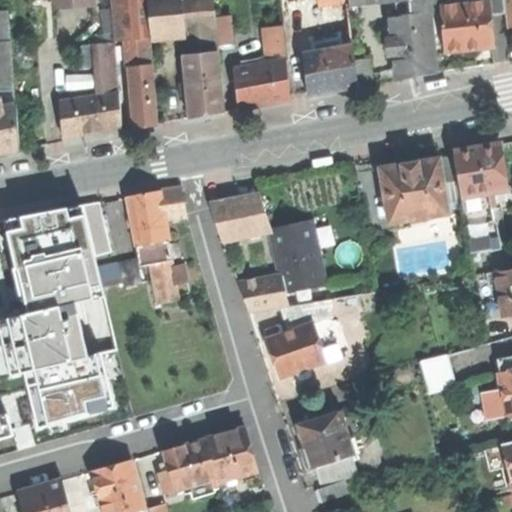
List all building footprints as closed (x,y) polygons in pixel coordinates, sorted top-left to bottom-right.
[(344,9),(357,8),(356,0),(336,0),(338,13),(345,12),(344,9)] [(357,10),(378,8),(376,0),(356,0),(357,8),(357,10)] [(440,21),(449,20),(448,14),(447,0),(421,3),(424,22),(440,21)] [(446,0),(447,0),(448,14),(479,11),(478,0),(446,0)] [(500,23),(511,21),(511,6),(511,0),(478,0),(479,11),(498,9),(500,23)] [(117,41),(128,40),(140,39),(151,38),(148,1),(114,4),(117,41)] [(222,5),(190,9),(194,40),(208,38),(225,37),(222,5)] [(159,44),(194,40),(190,9),(156,12),(159,44)] [(503,56),(500,23),(498,9),(479,11),(448,14),(449,20),(453,54),(453,61),(478,58),(503,56)] [(443,55),(453,54),(449,20),(440,21),(443,55)] [(0,21),(0,31),(1,42),(13,41),(11,21),(0,21)] [(446,81),(443,55),(440,21),(424,22),(399,25),(406,88),(427,85),(446,81)] [(276,38),(280,72),(296,68),(292,36),(276,38)] [(208,38),(211,64),(228,62),(225,37),(208,38)] [(151,38),(140,39),(142,65),(153,65),(151,38)] [(128,40),(130,66),(142,65),(140,39),(128,40)] [(0,85),(16,84),(13,41),(1,42),(0,41),(0,85)] [(100,44),(104,96),(121,93),(116,43),(100,44)] [(329,54),(331,61),(347,57),(346,50),(329,54)] [(343,100),(368,95),(365,69),(363,54),(347,57),(331,61),(313,65),(317,104),(343,100)] [(211,64),(192,66),(199,129),(217,126),(234,122),(228,62),(211,64)] [(146,126),(158,125),(153,65),(142,65),(130,66),(135,127),(146,126)] [(244,79),(249,119),(274,115),(301,109),(296,68),(280,72),(244,79)] [(378,68),(365,69),(368,95),(381,93),(378,68)] [(427,91),(428,95),(449,91),(448,83),(432,86),(427,87),(427,91)] [(96,131),(125,126),(121,93),(104,96),(62,103),(65,137),(96,131)] [(0,107),(0,153),(20,150),(17,104),(3,107),(0,107)] [(451,151),(452,154),(456,180),(459,197),(486,193),(506,189),(498,143),(475,147),(451,151)] [(436,157),(437,159),(441,183),(456,180),(452,154),(436,157)] [(336,160),(335,156),(314,159),(315,167),(331,165),(336,164),(336,160)] [(408,164),(378,169),(388,223),(410,219),(411,222),(424,219),(423,217),(446,214),(441,183),(437,159),(408,164)] [(180,189),(159,191),(164,220),(185,216),(180,189)] [(141,194),(126,197),(135,245),(146,243),(167,240),(164,220),(159,191),(141,194)] [(491,227),(486,193),(459,197),(469,253),(498,248),(494,226),(491,227)] [(221,239),(269,230),(270,230),(258,197),(209,206),(221,239)] [(97,202),(82,205),(87,228),(88,233),(105,228),(97,202)] [(82,205),(68,207),(73,231),(87,228),(82,205)] [(49,211),(32,214),(44,271),(79,263),(78,257),(73,231),(68,207),(49,211)] [(269,230),(279,276),(279,280),(320,271),(310,221),(287,226),(270,230),(269,230)] [(172,267),(167,240),(146,243),(149,261),(156,304),(178,300),(175,285),(172,267)] [(138,263),(149,261),(146,243),(135,245),(138,263)] [(89,254),(78,257),(79,263),(81,273),(82,275),(92,272),(89,254)] [(123,285),(140,282),(135,259),(118,262),(123,285)] [(81,273),(79,263),(44,271),(47,283),(81,273)] [(184,265),(172,267),(175,285),(187,283),(184,265)] [(511,268),(491,272),(494,285),(499,317),(509,315),(511,314),(511,268)] [(320,271),(279,280),(282,292),(323,283),(320,271)] [(486,287),(494,285),(491,272),(484,274),(486,287)] [(95,330),(82,275),(81,273),(47,283),(32,287),(45,342),(95,330)] [(248,313),(279,307),(285,306),(282,292),(279,280),(279,276),(238,284),(248,313)] [(21,348),(45,342),(32,287),(7,293),(21,348)] [(279,307),(286,332),(311,324),(312,327),(322,321),(329,321),(331,299),(285,306),(279,307)] [(286,332),(263,340),(270,360),(276,377),(292,372),(304,368),(324,361),(312,327),(311,324),(286,332)] [(117,420),(95,330),(45,342),(67,432),(117,420)] [(415,362),(424,393),(453,385),(444,354),(415,362)] [(511,356),(495,359),(497,372),(511,369),(511,356)] [(306,373),(304,368),(292,372),(294,378),(299,379),(305,377),(306,373)] [(499,395),(503,415),(511,413),(511,369),(497,372),(495,373),(499,395)] [(484,418),(503,415),(499,395),(481,398),(484,418)] [(318,408),(319,410),(320,416),(337,411),(334,402),(318,408)] [(0,405),(0,441),(12,440),(8,404),(0,405)] [(305,415),(307,421),(320,416),(319,410),(305,415)] [(307,421),(295,425),(300,439),(303,449),(298,450),(304,469),(312,466),(344,456),(349,454),(351,453),(347,442),(337,411),(320,416),(307,421)] [(223,433),(206,438),(218,482),(256,471),(244,427),(223,433)] [(219,485),(218,482),(206,438),(182,445),(162,451),(168,471),(173,490),(209,480),(211,487),(219,485)] [(356,452),(352,440),(347,442),(351,453),(356,452)] [(511,441),(500,445),(511,492),(511,491),(511,441)] [(355,473),(349,454),(344,456),(350,474),(355,473)] [(350,474),(344,456),(312,466),(318,485),(350,474)] [(129,511),(135,510),(143,508),(129,460),(107,467),(90,471),(96,492),(100,505),(101,511),(129,511)] [(163,493),(173,490),(168,471),(158,473),(163,493)] [(41,486),(19,492),(24,511),(71,511),(62,479),(41,486)] [(95,507),(100,505),(96,492),(91,493),(95,507)] [(320,502),(323,511),(333,511),(350,506),(346,494),(320,502)] [(148,508),(148,511),(164,511),(162,503),(148,508)]
